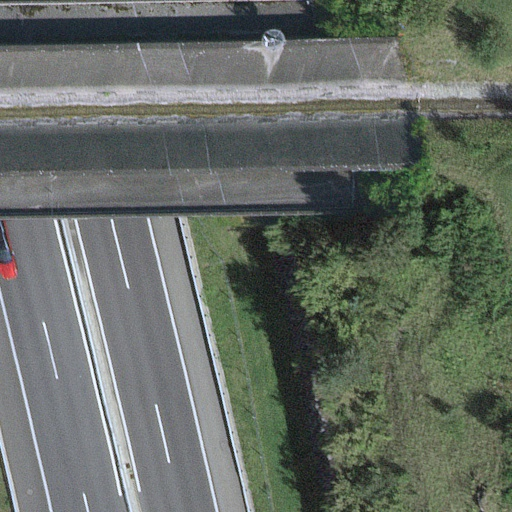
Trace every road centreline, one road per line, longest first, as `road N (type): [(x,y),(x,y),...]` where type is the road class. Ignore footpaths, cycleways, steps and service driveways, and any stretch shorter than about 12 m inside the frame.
road 1 (motorway): [(183,511),(51,0)]
road 2 (motorway): [(0,174),(85,511)]
